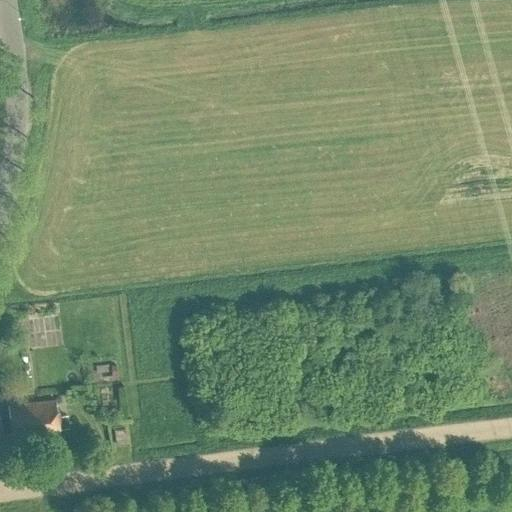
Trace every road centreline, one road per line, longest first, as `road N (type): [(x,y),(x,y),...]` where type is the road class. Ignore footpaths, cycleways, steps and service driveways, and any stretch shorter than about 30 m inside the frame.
road 1 (track): [(511,427),(0,488)]
road 2 (unclassified): [(0,198),(13,95),(7,17)]
